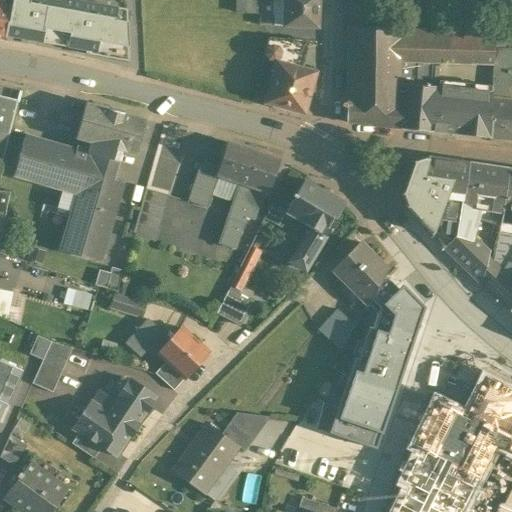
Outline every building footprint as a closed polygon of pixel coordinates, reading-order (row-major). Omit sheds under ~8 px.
[(12,0),(12,5),(6,37),(41,43),(49,0),(12,0)] [(118,9),(70,0),(49,0),(41,43),(86,51),(85,55),(129,62),(127,23),(116,21),(118,9)] [(238,0),(238,13),(260,13),(277,14),(276,26),(285,26),(286,0),(238,0)] [(286,0),(285,26),(318,28),(319,0),(286,0)] [(0,2),(0,39),(5,41),(6,37),(12,5),(0,2)] [(277,14),(260,13),(259,25),(276,26),(277,14)] [(370,28),(347,28),(347,118),(351,124),(432,132),(437,87),(436,87),(405,85),(404,92),(399,92),(400,62),(400,30),(400,28),(370,28)] [(495,33),(400,30),(400,62),(439,63),(493,65),(495,36),(495,33)] [(506,36),(495,36),(493,65),(492,97),(501,98),(503,71),(505,71),(506,36)] [(301,40),(269,38),(265,54),(295,62),(301,40)] [(295,62),(265,54),(264,58),(277,62),(304,69),(311,41),(301,40),(295,62)] [(304,69),(277,62),(265,103),(304,114),(316,73),(304,69)] [(439,63),(400,62),(399,92),(404,92),(405,85),(436,87),(439,63)] [(492,93),(437,87),(432,132),(490,139),(492,93)] [(17,102),(0,98),(0,160),(3,161),(17,102)] [(511,140),(511,101),(492,100),(490,139),(511,140)] [(91,144),(88,153),(113,160),(116,152),(136,158),(146,122),(85,104),(75,139),(91,144)] [(113,160),(88,153),(87,152),(87,151),(87,149),(78,147),(77,149),(26,135),(14,177),(68,193),(69,192),(76,194),(71,210),(59,250),(101,262),(124,184),(108,179),(113,160)] [(280,161),(227,143),(219,168),(216,176),(218,176),(239,183),(269,194),(280,161)] [(402,196),(461,207),(462,199),(463,199),(469,164),(426,158),(415,162),(414,162),(402,195),(402,196)] [(0,160),(0,212),(5,213),(9,193),(0,191),(0,173),(3,161),(0,160)] [(201,163),(188,202),(207,208),(213,192),(218,176),(216,176),(219,168),(201,163)] [(509,170),(469,164),(463,199),(462,199),(461,207),(481,210),(502,213),(503,206),(509,170)] [(511,170),(509,170),(503,206),(502,213),(498,233),(511,235),(511,170)] [(218,176),(213,192),(234,199),(239,183),(218,176)] [(344,204),(304,180),(286,212),(291,215),(315,229),(325,235),(326,235),(344,204)] [(234,199),(229,213),(246,219),(251,220),(258,202),(262,203),(269,194),(239,183),(234,199)] [(169,195),(146,189),(133,235),(156,242),(169,195)] [(461,207),(402,196),(406,206),(406,207),(444,250),(456,237),(460,213),(461,207)] [(265,219),(284,228),(291,215),(286,212),(271,205),(265,219)] [(481,210),(461,207),(460,213),(456,237),(444,250),(467,272),(482,286),(489,258),(486,255),(489,251),(473,236),(481,210)] [(229,213),(219,244),(236,250),(246,219),(229,213)] [(315,229),(308,232),(292,259),(305,268),(325,235),(315,229)] [(511,254),(511,235),(498,233),(494,262),(505,268),(511,254)] [(263,238),(259,236),(252,248),(256,250),(263,238)] [(388,270),(360,242),(333,269),(368,303),(371,300),(384,276),(388,270)] [(252,248),(232,287),(237,289),(240,291),(260,252),(256,250),(252,248)] [(511,254),(505,268),(494,262),(489,258),(482,286),(509,311),(511,306),(511,254)] [(123,271),(112,268),(110,273),(106,289),(105,289),(117,292),(123,271)] [(110,273),(99,270),(95,286),(106,289),(110,273)] [(383,305),(398,289),(384,276),(371,300),(379,308),(372,328),(368,327),(357,359),(354,358),(327,434),(375,450),(380,434),(339,419),(355,371),(361,373),(377,330),(387,333),(393,316),(383,305)] [(398,289),(383,305),(393,316),(387,333),(377,330),(361,373),(355,371),(339,419),(380,434),(382,435),(425,307),(402,285),(398,289)] [(89,308),(92,292),(75,289),(73,305),(89,308)] [(12,293),(0,290),(0,316),(7,320),(12,293)] [(234,294),(228,291),(217,313),(228,319),(239,325),(251,303),(234,294)] [(145,304),(116,295),(112,307),(142,316),(145,304)] [(356,325),(340,310),(320,331),(341,351),(356,325)] [(169,340),(147,320),(125,344),(139,357),(150,346),(157,353),(169,340)] [(209,354),(181,328),(169,340),(157,353),(166,361),(184,378),(185,379),(209,354)] [(81,343),(53,334),(51,341),(79,350),(81,343)] [(113,341),(104,339),(102,349),(111,351),(113,341)] [(72,348),(51,342),(32,384),(35,385),(52,393),(72,348)] [(0,417),(6,404),(7,405),(22,371),(0,361),(0,417)] [(184,378),(166,361),(155,373),(173,390),(184,378)] [(115,401),(100,391),(92,403),(91,402),(73,428),(80,433),(102,447),(114,456),(155,396),(146,390),(129,379),(115,401)] [(271,417),(238,413),(232,422),(255,440),(270,420),(272,418),(271,417)] [(255,440),(232,422),(222,434),(238,447),(245,452),(255,440)] [(210,425),(174,471),(203,493),(204,492),(226,463),(238,447),(222,434),(210,425)] [(102,447),(80,433),(72,444),(94,459),(102,447)] [(9,436),(0,456),(0,458),(13,467),(26,446),(9,436)] [(56,482),(31,463),(22,474),(20,473),(17,477),(19,479),(5,496),(24,511),(54,511),(66,498),(52,487),(56,482)] [(226,463),(204,492),(216,500),(237,472),(226,463)] [(329,486),(319,484),(317,493),(326,495),(329,486)] [(335,511),(337,509),(302,498),(298,509),(306,511),(335,511)]
